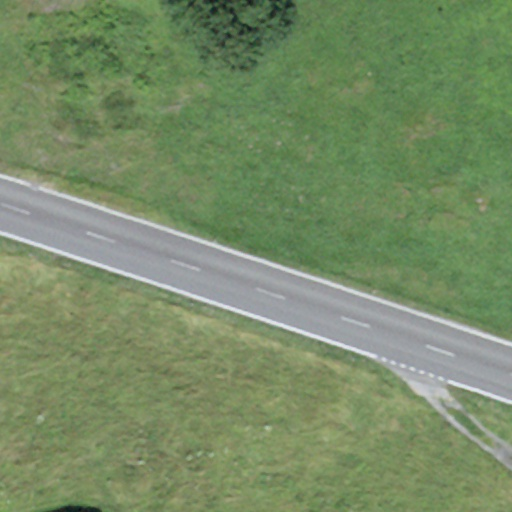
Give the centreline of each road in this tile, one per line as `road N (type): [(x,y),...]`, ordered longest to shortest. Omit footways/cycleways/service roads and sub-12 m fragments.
road 1 (secondary): [(0,204),(406,340)]
road 2 (unclassified): [(406,340),(410,364),(511,461)]
